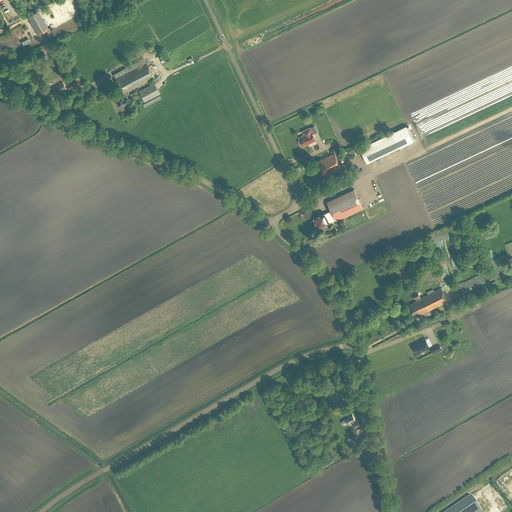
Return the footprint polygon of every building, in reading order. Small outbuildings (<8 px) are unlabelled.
[(28,17),(38,34),(48,28),(38,11),(28,17)] [(119,104),(120,105),(124,103),(124,104),(129,101),(127,96),(126,96),(124,93),(154,77),(145,62),(122,74),(120,71),(113,74),(123,93),(115,97),(116,98),(115,99),(118,105),(119,104)] [(76,81),(73,84),(67,88),(69,91),(78,84),(79,86),(83,83),(79,77),(75,79),(76,81)] [(49,89),(52,95),(54,93),(55,95),(66,88),(62,82),(49,89)] [(154,82),(138,90),(144,101),(160,93),(154,82)] [(360,148),(367,163),(413,141),(406,126),(360,148)] [(311,140),(315,138),(310,128),(302,131),(304,135),(298,138),(299,140),(298,140),(300,145),(301,145),(302,146),(303,146),(303,147),(307,145),(307,144),(308,143),(310,143),(311,141),(311,140)] [(338,155),(339,158),(348,154),(348,155),(354,152),(356,155),(359,153),(357,147),(347,151),(346,151),(338,155)] [(317,162),(324,176),(342,168),(334,153),(321,160),(317,162)] [(321,226),(322,229),(325,228),(324,225),(329,223),(328,221),(335,218),(336,221),(363,208),(354,189),(327,202),(331,211),(325,213),(314,218),(314,219),(313,220),(314,222),(315,222),(318,228),(321,226)] [(442,230),(444,233),(447,231),(450,236),(454,233),(447,225),(442,230)] [(495,268),(501,264),(497,259),(491,263),(495,268)] [(417,312),(419,315),(448,301),(441,287),(419,298),(418,296),(419,296),(418,292),(412,295),(414,298),(415,298),(416,300),(413,301),(414,302),(408,305),(412,314),(417,312)] [(412,346),(416,353),(429,347),(425,338),(418,342),(419,343),(412,346)] [(353,424),(356,430),(365,426),(363,423),(365,423),(363,419),(361,419),(360,418),(356,420),(353,415),(345,419),(343,420),(343,421),(342,422),(342,423),(343,424),(344,425),(345,424),(347,423),(348,424),(349,423),(351,426),(353,424)] [(349,439),(352,446),(358,443),(354,436),(355,436),(354,433),(347,436),(348,440),(349,439)] [(482,511),(472,496),(448,511),(482,511)]
